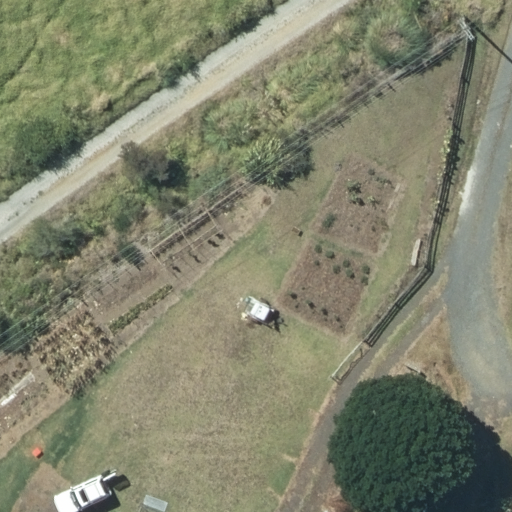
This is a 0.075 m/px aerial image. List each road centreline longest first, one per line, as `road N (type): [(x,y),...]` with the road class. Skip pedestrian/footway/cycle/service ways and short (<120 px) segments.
road 1 (unclassified): [(0,264),(386,0)]
road 2 (track): [(467,511),(511,186)]
